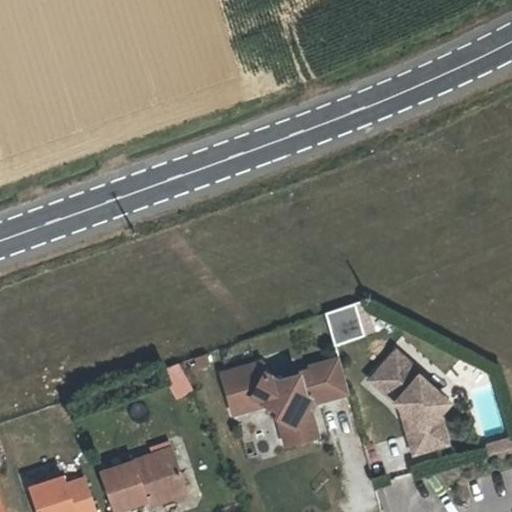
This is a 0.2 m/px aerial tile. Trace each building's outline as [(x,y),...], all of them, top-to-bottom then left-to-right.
[(356,300),(324,309),(334,343),(366,333),(356,300)] [(410,420),(419,452),(452,443),(444,411),(455,400),(426,374),(428,371),(404,349),(381,371),(406,394),(401,400),(406,405),(415,413),(410,420)] [(162,368),(177,397),(194,388),(179,360),(162,368)] [(318,402),(353,393),(344,360),(315,367),(316,371),(281,380),(267,373),(264,363),(225,374),(236,413),(268,404),(281,410),(278,416),(282,418),(297,426),(301,441),(320,436),(312,411),(307,408),(312,399),(318,402)] [(406,394),(381,371),(376,378),(401,400),(406,394)] [(312,411),(318,402),(312,399),(307,408),(312,411)] [(415,413),(406,405),(410,420),(415,413)] [(297,426),(282,418),(289,444),(301,441),(297,426)] [(148,497),(185,486),(173,447),(100,470),(112,508),(148,497)] [(94,511),(84,477),(63,483),(61,475),(26,485),(34,511),(94,511)] [(187,491),(185,486),(148,497),(150,503),(187,491)]
